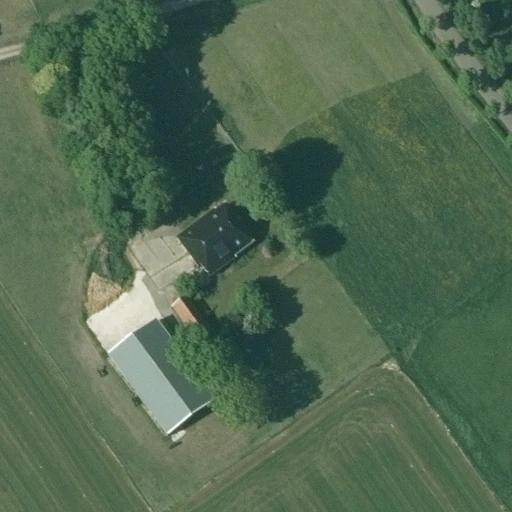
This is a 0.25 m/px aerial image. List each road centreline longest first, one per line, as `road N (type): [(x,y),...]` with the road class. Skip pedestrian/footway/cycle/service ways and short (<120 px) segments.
road 1 (track): [(99,25),(83,54),(81,79),(140,210)]
road 2 (track): [(187,0),(0,53)]
road 3 (unclassified): [(511,125),(422,0)]
